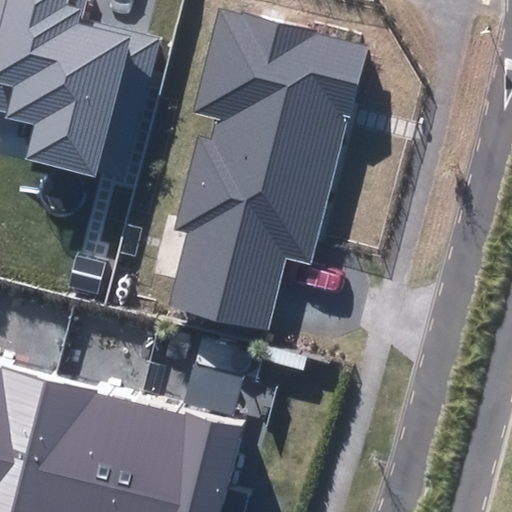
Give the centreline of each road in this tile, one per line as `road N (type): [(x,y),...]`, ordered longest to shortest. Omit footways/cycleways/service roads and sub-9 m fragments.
road 1 (residential): [(393,511),(511,62)]
road 2 (residential): [(511,339),(465,511)]
